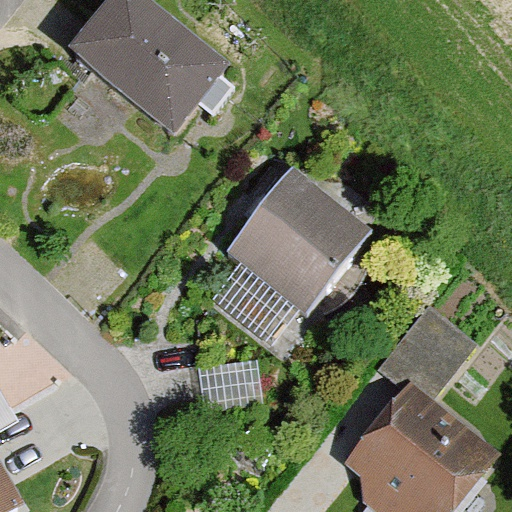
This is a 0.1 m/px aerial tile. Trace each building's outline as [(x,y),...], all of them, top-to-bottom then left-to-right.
[(230,64),(147,0),(112,0),(73,51),(177,131),(230,64)] [(282,166),(218,249),(318,326),(382,242),(282,166)] [(455,367),(476,341),(432,305),(410,331),(455,367)] [(404,379),(335,471),(391,511),(450,511),(498,448),(404,379)] [(0,511),(13,511),(34,501),(0,438),(0,511)]
